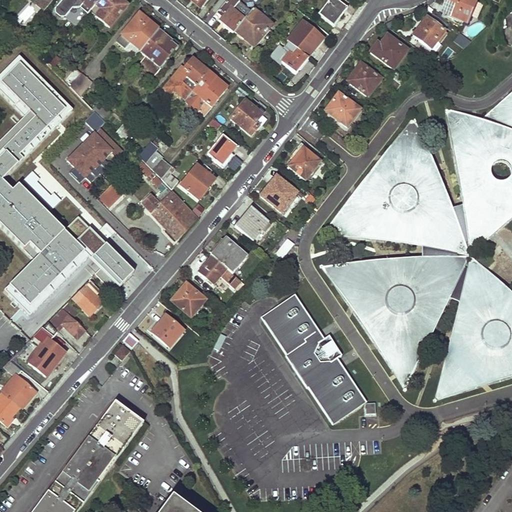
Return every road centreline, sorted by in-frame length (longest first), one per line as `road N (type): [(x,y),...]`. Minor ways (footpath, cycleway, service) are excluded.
road 1 (residential): [(0,473),(297,114)]
road 2 (residential): [(155,0),(297,114)]
road 3 (residential): [(297,114),(380,0)]
